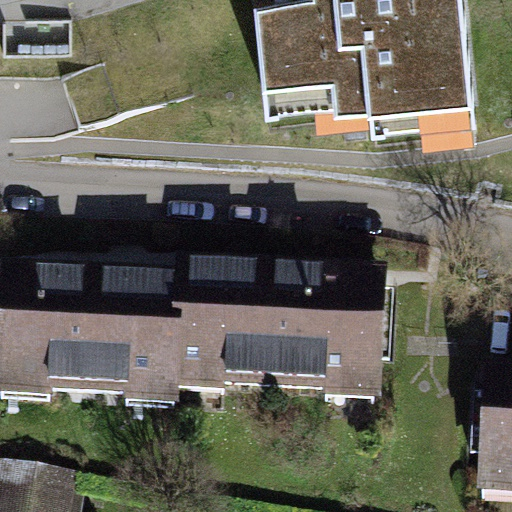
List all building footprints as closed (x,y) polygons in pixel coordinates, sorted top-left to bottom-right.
[(260,0),(265,83),(432,74),(434,110),(469,108),(463,0),(260,0)] [(174,276),(173,300),(168,392),(372,402),(378,286),(174,276)] [(168,392),(173,300),(0,286),(0,401),(165,415),(168,392)] [(511,511),(511,387),(475,386),(468,510),(511,511)] [(72,511),(76,493),(0,481),(0,511),(72,511)]
